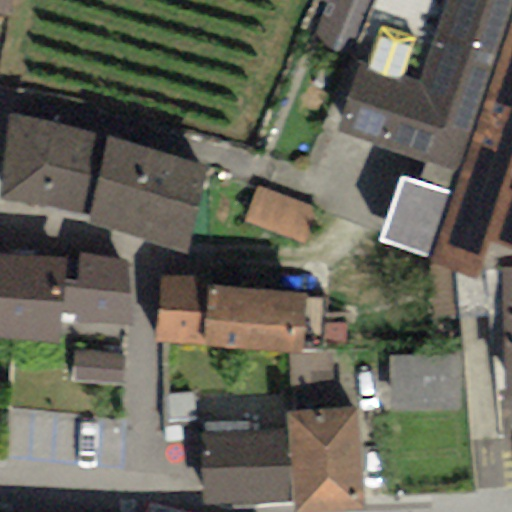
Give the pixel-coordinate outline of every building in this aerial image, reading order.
[(10,0),(0,0),(0,15),(9,17),(10,0)] [(374,0),(316,0),(325,4),(307,47),(348,64),(374,0)] [(511,0),(443,0),(414,86),(358,68),(336,132),(454,171),(511,0)] [(511,13),(451,195),(429,260),(474,277),(486,242),(511,250),(511,193),(504,191),(511,169),(511,168),(511,13)] [(0,199),(81,214),(95,135),(6,115),(0,163),(0,199)] [(206,165),(106,137),(88,224),(185,255),(206,165)] [(429,260),(451,195),(398,179),(377,242),(429,260)] [(316,211),(257,187),(244,221),(302,245),(316,211)] [(64,258),(0,254),(0,336),(60,342),(61,314),(63,282),(64,258)] [(76,281),(63,282),(61,314),(74,312),(73,322),(133,326),(128,261),(77,254),(76,281)] [(511,266),(501,267),(504,402),(511,402),(511,266)] [(302,355),(306,294),(209,288),(210,280),(160,277),(156,344),(202,347),(202,349),(302,355)] [(124,354),(72,351),(70,382),(122,385),(124,354)] [(459,359),(388,361),(390,411),(459,411),(459,359)] [(364,511),(361,408),(288,411),(291,504),(291,511),(364,511)] [(198,433),(201,508),(291,504),(288,429),(198,433)]
